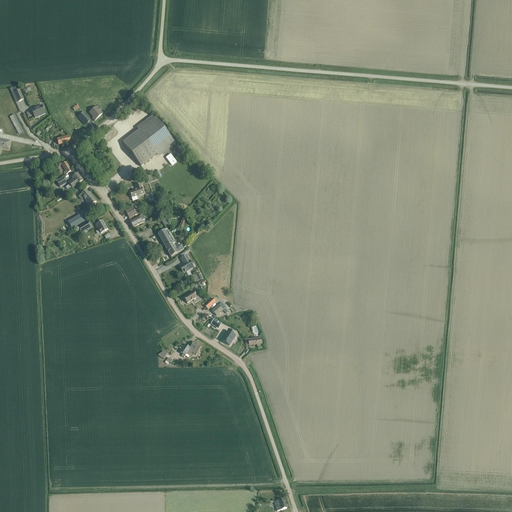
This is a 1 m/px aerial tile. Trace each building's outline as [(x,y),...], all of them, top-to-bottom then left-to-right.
[(24,100),(20,91),(14,93),(18,102),(24,100)] [(35,119),(45,114),(42,106),(38,107),(38,108),(32,111),(35,119)] [(92,119),(94,121),(102,114),(99,111),(101,110),(98,107),(96,108),(96,107),(89,113),(93,118),(92,119)] [(92,121),(85,113),(79,118),(86,126),(92,121)] [(14,115),(10,117),(19,135),(23,133),(14,115)] [(141,167),(172,143),(154,119),(122,143),(141,167)] [(58,143),(53,144),(54,148),(70,143),(68,137),(60,139),(57,140),(58,143)] [(0,139),(0,152),(1,148),(8,150),(10,142),(0,139)] [(64,173),(66,175),(67,174),(72,171),(66,162),(62,165),(61,163),(58,164),(59,166),(61,165),(65,172),(64,173)] [(68,184),(72,189),(82,181),(77,174),(71,178),(73,180),(68,184)] [(56,181),(60,187),(66,184),(63,178),(56,181)] [(136,190),(129,193),(133,202),(137,200),(136,197),(144,194),(140,184),(134,186),(136,190)] [(95,202),(85,191),(78,197),(81,200),(82,199),(89,207),(95,202)] [(129,210),(125,212),(127,215),(129,219),(134,217),(137,215),(136,213),(134,210),(133,208),(129,210)] [(81,215),(68,223),(72,230),(85,222),(81,215)] [(146,221),(144,218),(143,217),(143,216),(131,222),(130,223),(131,226),(133,228),(138,226),(142,223),(143,223),(146,221)] [(166,219),(161,221),(166,229),(170,227),(166,219)] [(77,228),(79,235),(91,228),(88,221),(77,228)] [(102,221),(95,226),(99,235),(107,230),(104,225),(103,223),(102,221)] [(166,230),(157,235),(164,247),(170,257),(183,249),(181,246),(175,249),(172,244),(175,242),(174,240),(173,241),(169,234),(170,234),(169,233),(168,233),(166,230)] [(184,264),(178,267),(182,274),(193,267),(194,267),(193,264),(192,265),(189,261),(186,256),(180,260),(181,262),(182,261),(184,264)] [(192,292),(183,298),(187,304),(196,298),(192,292)] [(209,302),(204,306),(207,309),(212,305),(215,301),(213,298),(209,302)] [(221,303),(212,311),(216,316),(223,311),(226,314),(229,312),(226,308),(221,303)] [(232,342),(235,336),(228,331),(221,341),(229,346),(232,342)] [(247,339),(244,339),(246,346),(248,346),(257,345),(257,346),(262,346),(260,337),(247,339)] [(188,358),(191,353),(196,355),(201,347),(194,342),(190,348),(185,345),(180,353),(183,355),(182,356),(184,358),(185,357),(188,358)] [(284,499),(274,502),(277,511),(287,509),(284,499)]
